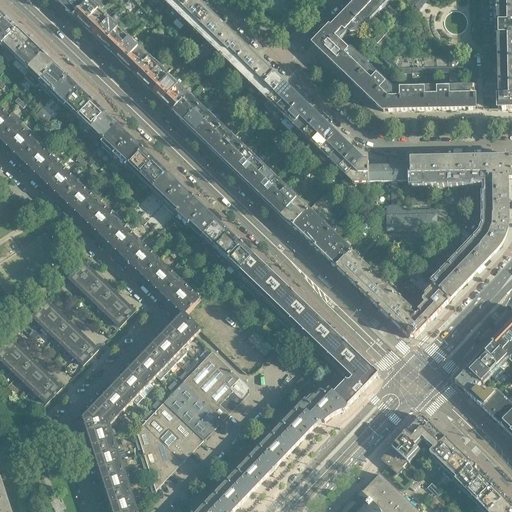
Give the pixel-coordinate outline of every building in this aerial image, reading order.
[(75,18),(88,4),(84,0),(69,0),(63,7),(70,14),(75,18)] [(179,15),(193,0),(176,0),(170,6),(179,15)] [(188,24),(203,8),(194,0),(193,0),(179,15),(188,24)] [(362,27),(379,10),(369,0),(361,0),(348,14),(362,27)] [(369,0),(379,10),(388,0),(369,0)] [(511,11),(511,0),(494,0),(495,12),(511,11)] [(84,28),(98,13),(94,9),(96,7),(90,1),(88,4),(75,18),(84,28)] [(403,16),(412,7),(407,3),(399,12),(403,16)] [(197,32),(212,17),(203,8),(188,24),(197,32)] [(511,60),(511,11),(495,12),(495,24),(496,25),(499,25),(500,61),(511,60)] [(395,25),(403,16),(399,12),(390,21),(395,25)] [(94,37),(110,21),(105,15),(103,18),(98,13),(84,28),(94,37)] [(362,27),(348,14),(340,22),(348,30),(346,32),(347,32),(350,35),(355,35),(362,27)] [(206,41),(221,26),(212,17),(197,32),(206,41)] [(0,48),(1,49),(2,48),(18,32),(6,20),(0,26),(0,48)] [(104,47),(118,32),(114,28),(116,26),(110,21),(94,37),(104,47)] [(386,34),(395,25),(390,21),(382,29),(386,34)] [(348,52),(340,44),(338,42),(347,32),(346,32),(348,30),(340,22),(337,25),(335,24),(314,46),(335,66),(349,52),(348,52)] [(215,49),(230,34),(221,26),(206,41),(215,49)] [(378,42),(386,34),(382,29),(374,38),(378,42)] [(15,60),(31,44),(18,32),(2,48),(15,60)] [(114,56),(130,40),(125,34),(122,37),(118,32),(104,47),(114,56)] [(224,58),(239,43),(230,34),(215,49),(224,58)] [(378,42),(374,38),(371,36),(369,39),(368,39),(369,45),(375,45),(378,42)] [(124,66),(138,51),(134,47),(136,45),(130,40),(114,56),(124,66)] [(233,66),(247,51),(239,43),(224,58),(233,66)] [(27,72),(43,55),(31,44),(15,60),(27,72)] [(373,52),(377,47),(375,45),(369,45),(363,52),(368,57),(373,52)] [(383,53),(377,47),(373,52),(378,57),(383,53)] [(134,75),(150,59),(144,53),(142,56),(138,51),(124,66),(134,75)] [(242,75),(256,60),(247,51),(233,66),(242,75)] [(368,68),(362,63),(363,62),(357,55),(355,56),(349,51),(348,52),(349,52),(335,66),(353,84),(368,68)] [(392,61),(383,53),(378,57),(387,66),(392,61)] [(40,84),(56,67),(43,55),(27,72),(40,84)] [(144,85),(158,70),(153,66),(155,64),(150,59),(134,75),(144,85)] [(251,84),(265,68),(256,60),(242,75),(251,84)] [(511,85),(511,60),(500,61),(500,85),(511,85)] [(391,70),(396,65),(392,61),(387,66),(391,70)] [(397,76),(400,69),(396,65),(391,70),(397,76)] [(52,96),(68,79),(56,67),(40,84),(52,96)] [(260,92),(274,77),(265,68),(251,84),(260,92)] [(385,86),(380,80),(381,79),(374,72),(373,74),(368,68),(353,84),(371,101),(385,86)] [(154,94),(170,78),(164,72),(162,75),(158,70),(144,85),(154,94)] [(268,101),(283,85),(274,77),(260,92),(268,101)] [(164,104),(178,89),(173,85),(175,83),(170,78),(154,94),(164,104)] [(65,108),(81,91),(68,79),(52,96),(65,108)] [(277,109),(292,94),(283,85),(268,101),(277,109)] [(498,98),(498,85),(483,86),(483,98),(498,98)] [(511,109),(511,85),(500,85),(498,85),(498,98),(498,110),(511,109)] [(383,112),(391,91),(385,86),(371,101),(383,112)] [(450,111),(449,90),(442,90),(442,88),(432,88),(432,90),(425,91),(425,112),(450,111)] [(475,111),(475,90),(467,90),(467,88),(457,88),(457,90),(449,90),(450,111),(475,111)] [(174,113),(190,96),(184,91),(182,94),(178,89),(164,104),(174,113)] [(425,112),(425,91),(417,91),(417,89),(407,89),(407,91),(400,91),(400,112),(425,112)] [(77,120),(93,103),(81,91),(65,108),(77,120)] [(400,112),(400,91),(391,91),(383,112),(400,112)] [(286,118),(301,102),(292,94),(277,109),(286,118)] [(183,125),(199,108),(194,104),(196,102),(190,96),(174,113),(181,120),(180,121),(183,125)] [(295,126),(309,111),(301,102),(286,118),(295,126)] [(90,132),(106,115),(93,103),(77,120),(90,132)] [(0,125),(9,117),(0,108),(0,125)] [(194,135),(211,117),(205,111),(204,113),(199,108),(183,125),(194,135)] [(304,135),(318,119),(309,111),(295,126),(304,135)] [(102,144),(118,127),(106,115),(90,132),(102,144)] [(0,140),(3,143),(19,127),(9,117),(0,125),(0,140)] [(205,145),(221,129),(216,124),(217,123),(211,117),(194,135),(205,145)] [(312,143),(327,128),(318,119),(304,135),(312,143)] [(13,153),(29,136),(19,127),(3,143),(13,153)] [(115,156),(131,139),(118,127),(102,144),(115,156)] [(321,151),(336,136),(327,128),(312,143),(321,151)] [(216,156),(233,138),(227,132),(226,134),(221,129),(205,145),(216,156)] [(23,163),(39,146),(29,136),(13,153),(23,163)] [(330,160),(345,145),(336,136),(321,151),(330,160)] [(227,166),(242,150),(237,145),(239,143),(233,138),(216,156),(227,166)] [(127,168),(143,151),(131,139),(115,156),(127,168)] [(339,168),(354,153),(345,145),(330,160),(339,168)] [(33,172),(49,156),(39,146),(23,163),(33,172)] [(238,177),(255,159),(249,153),(247,154),(242,150),(227,166),(238,177)] [(140,180),(156,163),(143,151),(127,168),(140,180)] [(348,177),(362,162),(354,153),(339,168),(348,177)] [(43,182),(59,165),(49,156),(33,172),(43,182)] [(249,187),(264,171),(259,166),(261,164),(255,159),(238,177),(249,187)] [(511,159),(503,160),(504,173),(511,172),(511,159)] [(488,182),(488,177),(487,160),(472,161),(473,182),(486,182),(488,182)] [(511,172),(504,173),(503,160),(487,160),(488,177),(503,177),(503,180),(508,180),(511,179),(511,172)] [(436,184),(435,161),(423,162),(423,185),(436,184)] [(448,184),(448,161),(435,161),(436,184),(448,184)] [(460,184),(460,161),(448,161),(448,184),(460,184)] [(473,182),(472,161),(460,161),(460,184),(472,184),(473,182)] [(369,183),(369,167),(368,163),(364,163),(362,162),(348,177),(354,183),(369,183)] [(423,185),(423,162),(410,162),(410,167),(411,167),(411,182),(411,185),(423,185)] [(152,191),(168,175),(156,163),(140,180),(152,191)] [(53,192),(69,175),(59,165),(43,182),(53,192)] [(437,231),(436,211),(402,212),(402,207),(397,207),(396,182),(411,182),(411,167),(410,167),(369,167),(369,183),(391,182),(392,207),(387,207),(387,232),(437,231)] [(259,197),(277,179),(271,174),(269,175),(264,171),(249,187),(259,197)] [(63,201),(80,185),(69,175),(53,192),(63,201)] [(165,203),(181,187),(168,175),(152,191),(165,203)] [(508,192),(508,180),(503,180),(503,177),(488,177),(488,182),(486,182),(486,192),(508,192)] [(270,208),(286,191),(281,187),(282,185),(277,179),(259,197),(270,208)] [(74,211),(90,194),(80,185),(63,201),(74,211)] [(177,215),(193,199),(181,187),(165,203),(177,215)] [(281,218),(298,200),(292,194),(291,196),(286,191),(270,208),(281,218)] [(508,204),(508,192),(486,192),(485,193),(485,205),(508,204)] [(84,221),(100,204),(90,194),(74,211),(84,221)] [(189,227),(205,211),(193,199),(177,215),(189,227)] [(293,228),(307,212),(303,207),(304,206),(298,200),(281,218),(290,227),(292,227),(293,228)] [(94,230),(110,214),(100,204),(84,221),(94,230)] [(508,222),(508,216),(508,204),(485,205),(485,217),(485,226),(508,231),(508,230),(508,228),(508,225),(508,224),(508,222)] [(202,239),(218,223),(205,211),(189,227),(202,239)] [(304,238),(318,223),(307,212),(293,228),(294,231),(295,232),(297,232),(304,238)] [(104,240),(120,223),(110,214),(94,230),(104,240)] [(114,250),(130,233),(120,223),(104,240),(114,250)] [(214,251),(230,234),(218,223),(202,239),(214,251)] [(314,249),(329,233),(318,223),(304,238),(309,244),(310,246),(311,247),(314,248),(314,249)] [(506,238),(506,235),(507,232),(508,231),(485,226),(482,234),(502,246),(503,243),(504,241),(506,238)] [(124,259),(140,243),(130,233),(114,250),(124,259)] [(325,259),(340,244),(329,233),(314,249),(315,249),(316,252),(316,253),(319,253),(325,259)] [(227,263),(243,246),(230,234),(214,251),(227,263)] [(501,248),(502,246),(482,234),(476,241),(467,250),(484,266),(497,253),(498,251),(499,249),(501,248)] [(467,250),(454,238),(452,241),(465,253),(467,250)] [(134,269),(150,252),(140,243),(124,259),(134,269)] [(336,269),(350,255),(351,255),(351,254),(340,244),(325,259),(331,264),(332,267),(333,268),(335,269),(336,269)] [(239,275),(255,258),(243,246),(227,263),(239,275)] [(467,284),(484,266),(467,250),(465,253),(450,268),(467,284)] [(144,279),(160,262),(150,252),(134,269),(144,279)] [(347,280),(363,263),(357,258),(356,260),(351,255),(350,255),(336,269),(347,280)] [(252,287),(268,270),(255,258),(239,275),(252,287)] [(155,288),(171,272),(160,262),(144,279),(155,288)] [(358,290),(372,275),(367,270),(368,269),(363,263),(347,280),(358,290)] [(102,281),(93,272),(84,264),(69,280),(87,297),(102,281)] [(467,284),(450,268),(442,277),(458,293),(467,284)] [(264,299),(280,282),(268,270),(252,287),(264,299)] [(165,298),(181,281),(171,272),(155,288),(165,298)] [(369,300),(384,284),(379,278),(377,280),(372,275),(358,290),(369,300)] [(458,293),(442,277),(433,286),(435,288),(450,302),(458,293)] [(98,307),(113,291),(102,281),(87,297),(98,307)] [(175,308),(191,291),(181,281),(165,298),(175,308)] [(276,310),(292,294),(280,282),(264,299),(276,310)] [(379,310),(393,296),(388,291),(390,289),(384,284),(369,300),(379,310)] [(450,302),(435,288),(426,297),(441,312),(450,302)] [(109,318),(124,302),(113,291),(98,307),(109,318)] [(186,317),(201,301),(191,291),(175,308),(184,317),(185,318),(186,317)] [(289,322),(305,306),(292,294),(276,310),(289,322)] [(391,321),(406,305),(400,299),(399,301),(393,296),(379,310),(391,321)] [(441,312),(426,297),(423,301),(423,303),(426,306),(419,313),(430,323),(441,312)] [(43,329),(59,313),(47,302),(32,318),(43,329)] [(120,329),(135,313),(124,302),(109,318),(120,329)] [(402,332),(416,317),(411,312),(412,311),(406,305),(391,321),(402,332)] [(301,334),(317,318),(305,306),(289,322),(301,334)] [(54,339),(69,323),(59,313),(43,329),(54,339)] [(414,339),(430,323),(419,313),(416,317),(402,332),(410,339),(414,339)] [(184,350),(200,332),(201,332),(186,317),(185,318),(184,317),(167,334),(184,350)] [(314,346),(330,329),(317,318),(301,334),(314,346)] [(65,349),(80,334),(69,323),(54,339),(65,349)] [(511,323),(501,335),(511,344),(511,342),(511,323)] [(326,358),(342,341),(330,329),(314,346),(326,358)] [(76,360),(91,344),(80,334),(65,349),(76,360)] [(184,350),(167,334),(159,343),(169,352),(167,354),(173,360),(184,350)] [(511,342),(511,344),(501,335),(493,343),(508,357),(507,357),(510,360),(511,357),(511,342)] [(0,360),(7,367),(22,351),(11,340),(0,351),(0,360)] [(339,370),(355,353),(342,341),(326,358),(339,370)] [(173,360),(167,354),(169,352),(159,343),(150,352),(167,367),(173,360)] [(508,357),(493,343),(484,353),(499,367),(507,357),(508,357)] [(83,367),(98,351),(91,344),(76,360),(83,367)] [(18,377),(33,361),(22,351),(7,367),(18,377)] [(167,367),(150,352),(142,360),(152,370),(150,372),(156,378),(167,367)] [(352,383),(368,366),(355,353),(339,370),(352,383)] [(499,367),(484,353),(475,362),(490,376),(499,367)] [(249,389),(247,388),(212,354),(205,362),(201,366),(196,370),(188,379),(184,383),(183,384),(223,422),(248,396),(247,396),(249,394),(249,389)] [(156,378),(150,372),(152,370),(142,360),(134,369),(150,385),(156,378)] [(28,388),(44,372),(33,361),(18,377),(28,388)] [(490,376),(475,362),(467,371),(481,385),(490,376)] [(362,394),(377,379),(379,376),(368,366),(352,383),(351,384),(362,394)] [(150,385),(134,369),(125,378),(135,388),(133,390),(140,396),(150,385)] [(481,385),(467,371),(455,383),(469,395),(470,396),(477,389),(481,385)] [(39,398),(54,382),(44,372),(28,388),(39,398)] [(302,388),(311,379),(306,374),(297,383),(302,388)] [(140,396),(133,390),(135,388),(125,378),(117,387),(133,402),(140,396)] [(47,405),(62,389),(54,382),(39,398),(47,405)] [(174,382),(168,389),(173,394),(174,394),(179,388),(177,385),(174,382)] [(291,400),(302,388),(297,383),(286,395),(291,400)] [(348,408),(362,394),(351,384),(346,383),(334,395),(348,408)] [(183,384),(179,388),(174,394),(213,432),(223,422),(183,384)] [(133,402),(117,387),(108,396),(118,405),(116,407),(123,413),(133,402)] [(482,408),(495,395),(492,392),(489,392),(485,396),(477,389),(470,396),(478,404),(482,408)] [(348,408),(334,395),(330,390),(325,395),(322,393),(316,400),(315,398),(309,404),(306,402),(300,407),(318,425),(322,421),(325,424),(327,422),(330,420),(332,418),(335,416),(338,415),(340,414),(342,413),(343,412),(344,413),(348,408)] [(491,417),(507,401),(498,392),(495,395),(482,408),(491,417)] [(171,397),(167,401),(164,404),(204,442),(213,432),(174,394),(173,394),(171,397)] [(123,413),(116,407),(118,405),(108,396),(100,404),(116,420),(123,413)] [(500,426),(511,413),(511,405),(507,401),(491,417),(500,426)] [(116,420),(100,404),(84,420),(88,430),(107,424),(108,425),(109,424),(111,426),(116,420)] [(154,414),(150,419),(146,423),(143,426),(183,464),(204,442),(164,404),(163,405),(154,414)] [(296,448),(318,425),(300,407),(278,431),(296,448)] [(509,435),(511,431),(511,413),(500,426),(509,435)] [(422,440),(433,428),(428,424),(424,420),(423,418),(421,418),(420,420),(403,437),(415,448),(422,440)] [(114,438),(110,426),(111,426),(109,424),(108,425),(107,424),(88,430),(91,442),(105,438),(105,440),(114,438)] [(143,426),(139,430),(137,433),(138,438),(140,444),(142,450),(145,457),(146,463),(148,468),(152,480),(154,486),(156,492),(183,464),(143,426)] [(448,442),(433,428),(422,440),(437,454),(448,442)] [(274,472),(296,448),(278,431),(255,454),(274,472)] [(418,452),(415,448),(403,437),(392,449),(408,463),(418,452)] [(117,447),(114,438),(105,440),(105,438),(91,442),(95,454),(117,447)] [(447,467),(460,452),(448,442),(437,454),(435,456),(447,467)] [(121,461),(117,447),(95,454),(99,465),(112,461),(113,464),(121,461)] [(404,470),(402,469),(408,463),(392,449),(381,460),(397,475),(394,479),(405,489),(411,483),(401,473),(404,470)] [(458,477),(471,463),(460,452),(447,467),(458,477)] [(251,495),(274,472),(255,454),(244,466),(233,478),(251,495)] [(124,470),(121,461),(113,464),(112,461),(99,465),(103,477),(124,470)] [(467,490),(482,476),(477,470),(478,469),(471,463),(458,477),(457,479),(467,490)] [(129,484),(124,470),(103,477),(106,488),(119,484),(120,487),(129,484)] [(417,511),(394,489),(380,476),(345,511),(417,511)] [(478,502),(493,488),(482,476),(467,490),(478,502)] [(222,511),(234,511),(251,495),(233,478),(222,489),(211,501),(222,511)] [(132,493),(129,484),(120,487),(119,484),(106,488),(110,500),(132,493)] [(487,511),(490,511),(504,500),(493,488),(478,502),(487,511)] [(136,507),(132,493),(110,500),(114,511),(127,507),(128,510),(136,507)] [(434,496),(430,500),(426,504),(434,511),(442,505),(434,496)] [(511,511),(511,508),(504,500),(490,511),(511,511)] [(222,511),(211,501),(200,511),(222,511)]
